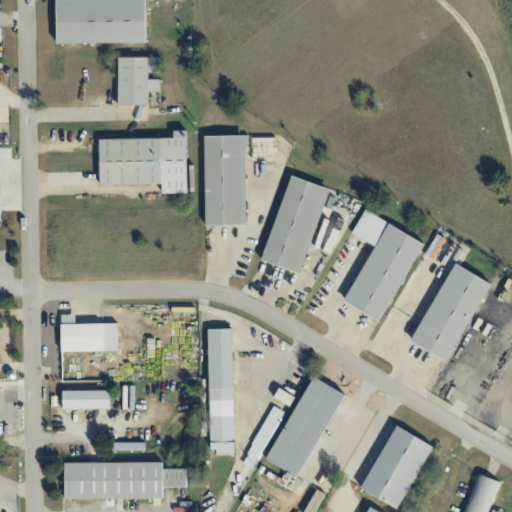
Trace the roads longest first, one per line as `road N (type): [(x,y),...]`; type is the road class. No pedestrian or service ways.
road 1 (residential): [(511,459),(239,299),(193,289),(32,293)]
road 2 (residential): [(34,511),(27,0)]
